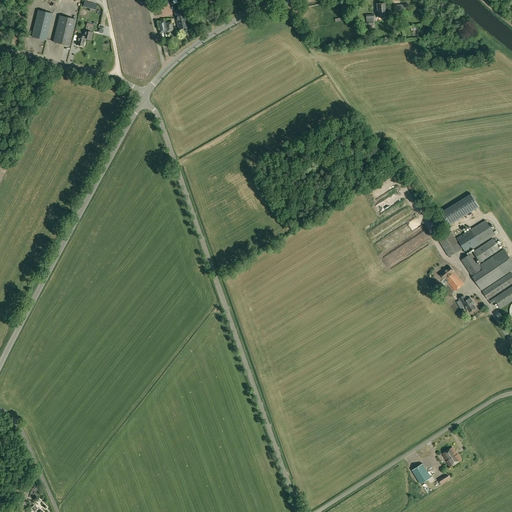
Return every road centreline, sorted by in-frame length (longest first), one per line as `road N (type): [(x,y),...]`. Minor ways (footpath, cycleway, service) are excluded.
road 1 (unclassified): [(298,511),(161,122),(143,98)]
road 2 (tertiary): [(0,364),(143,98)]
road 3 (unclassified): [(317,511),(511,394)]
road 4 (tertiary): [(143,98),(206,36),(290,0)]
road 5 (unclassified): [(143,98),(125,83),(0,50)]
